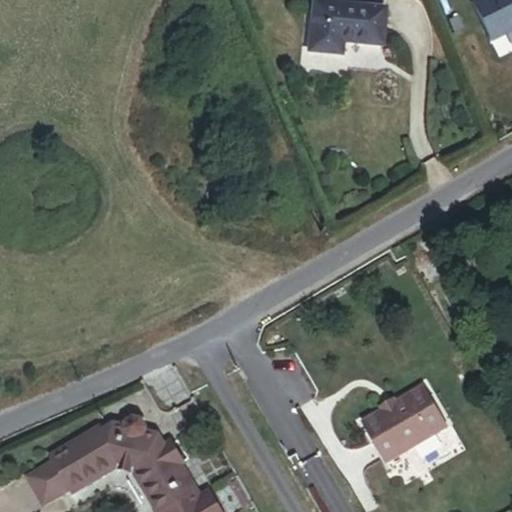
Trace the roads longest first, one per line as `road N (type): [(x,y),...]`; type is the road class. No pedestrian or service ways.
road 1 (residential): [(230,325),(511,163)]
road 2 (residential): [(0,428),(230,325)]
road 3 (residential): [(230,325),(340,511)]
